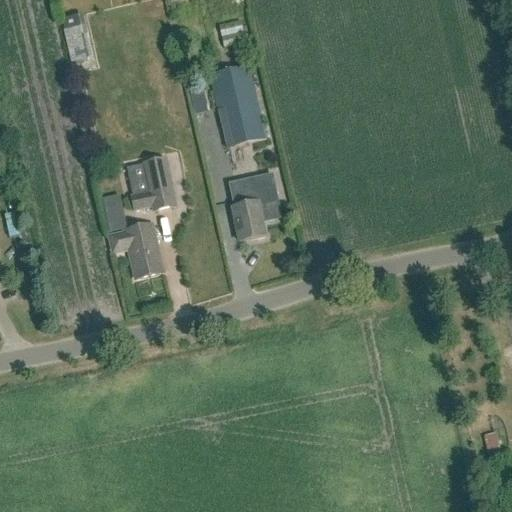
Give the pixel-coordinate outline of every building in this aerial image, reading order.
[(62,33),(70,65),(87,61),(80,29),(62,33)] [(224,152),(264,144),(248,69),(207,78),(224,152)] [(143,169),(124,173),(128,191),(130,201),(128,201),(131,215),(151,211),(152,214),(173,210),(163,163),(142,167),(143,169)] [(232,212),(230,212),(236,246),(262,241),(259,225),(277,221),(277,222),(278,221),(270,180),(227,189),(232,212)] [(161,277),(150,229),(121,236),(122,237),(106,241),(110,258),(126,255),(132,280),(137,278),(138,283),(156,278),(155,278),(161,277)] [(495,436),(484,438),(489,460),(500,458),(495,436)]
